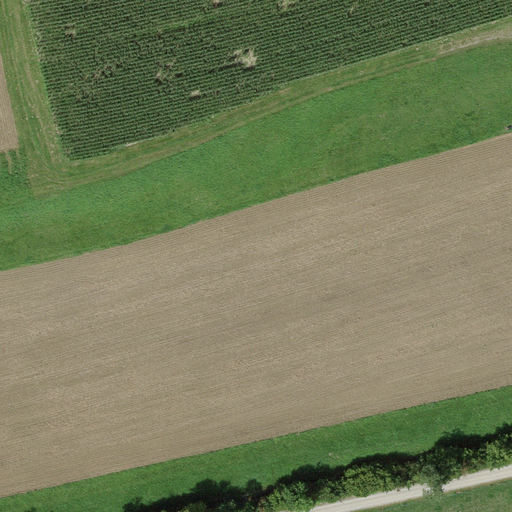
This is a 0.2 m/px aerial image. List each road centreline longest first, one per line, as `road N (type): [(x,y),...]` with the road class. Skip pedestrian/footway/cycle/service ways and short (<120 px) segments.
road 1 (track): [(511,24),(313,69),(52,174),(23,156),(0,10)]
road 2 (track): [(511,474),(335,511)]
